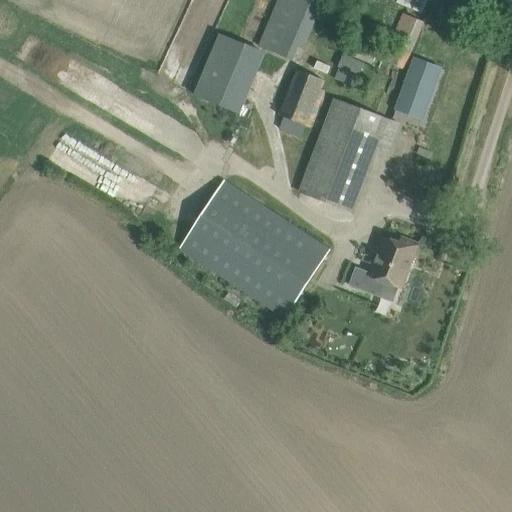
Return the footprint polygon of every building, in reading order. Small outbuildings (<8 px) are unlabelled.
[(319,0),(279,0),(260,47),(293,60),(298,48),(304,50),(324,2),(319,0)] [(395,0),(395,1),(421,14),(427,0),(395,0)] [(470,25),(477,7),(461,1),(454,19),(470,25)] [(240,113),(265,52),(219,33),(194,94),(240,113)] [(345,55),(336,79),(352,85),(357,73),(361,75),(365,63),(345,55)] [(422,123),(443,70),(414,58),(393,111),(422,123)] [(298,69),(280,115),(284,116),(279,129),(301,138),(307,126),(311,127),(326,91),(321,89),(325,80),(298,69)] [(334,99),(299,191),(351,210),(373,149),(388,155),(399,124),(334,99)] [(227,183),(182,252),(286,320),(331,251),(227,183)] [(385,238),(370,277),(402,290),(420,244),(402,237),(400,243),(385,238)]
